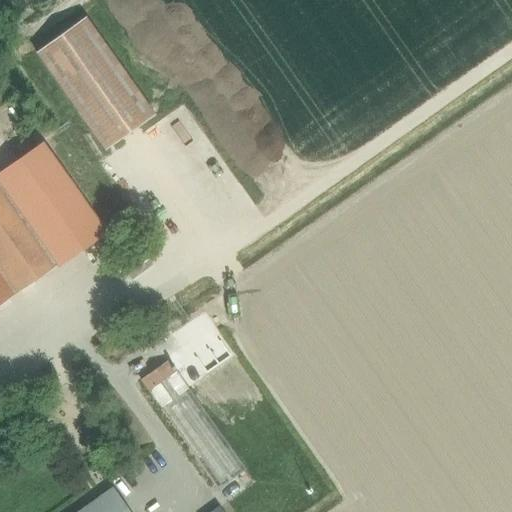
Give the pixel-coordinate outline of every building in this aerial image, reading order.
[(82,17),(32,52),(101,150),(151,116),(82,17)] [(196,119),(181,129),(191,145),(206,135),(196,119)] [(40,144),(0,172),(0,301),(101,230),(40,144)] [(36,342),(53,333),(49,326),(32,335),(36,342)] [(215,489),(243,470),(166,360),(138,380),(215,489)] [(127,511),(111,489),(96,499),(93,496),(80,505),(83,509),(78,511),(127,511)]
